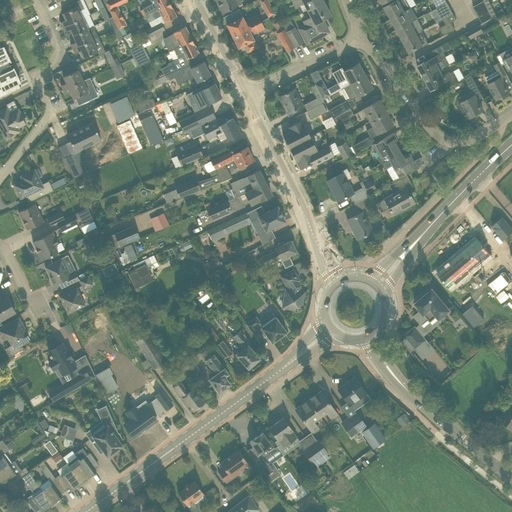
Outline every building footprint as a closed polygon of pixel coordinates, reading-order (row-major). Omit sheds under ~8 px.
[(60,22),(62,27),(83,17),(79,11),(84,9),(79,0),(78,0),(62,8),(64,12),(62,13),(65,20),(60,22)] [(93,0),(99,10),(104,7),(100,0),(93,0)] [(103,0),(109,10),(118,6),(126,1),(125,0),(103,0)] [(141,9),(145,16),(157,9),(169,3),(167,0),(149,0),(152,4),(141,9)] [(215,0),(222,13),(242,3),(239,0),(215,0)] [(306,10),(323,1),(322,0),(290,0),(295,8),(296,7),(300,14),(306,10)] [(396,0),(385,7),(391,18),(411,8),(406,0),(396,0)] [(432,0),(437,8),(447,3),(445,0),(432,0)] [(473,7),(475,11),(486,5),(485,3),(484,0),(473,7)] [(488,0),(483,0),(484,0),(485,3),(486,5),(489,9),(490,11),(493,17),(486,21),(489,27),(499,21),(488,0)] [(323,1),(306,10),(310,17),(302,21),(304,24),(298,28),(306,44),(329,32),(322,19),(330,15),(323,1)] [(157,9),(145,16),(148,22),(161,16),(164,22),(176,16),(169,3),(157,9)] [(437,8),(443,20),(453,14),(447,3),(437,8)] [(475,11),(479,17),(490,11),(486,5),(475,11)] [(127,25),(124,19),(123,19),(120,12),(121,12),(118,6),(109,10),(112,17),(117,28),(118,29),(127,25)] [(104,21),(107,19),(109,18),(104,7),(99,10),(104,21)] [(274,14),(270,7),(263,11),(267,18),(274,14)] [(391,18),(397,30),(410,23),(410,22),(417,19),(411,8),(391,18)] [(482,23),(486,21),(493,17),(490,11),(479,17),(482,23)] [(226,24),(232,36),(261,21),(257,14),(244,21),(242,16),(226,24)] [(453,14),(443,20),(446,24),(439,28),(443,36),(455,29),(451,22),(456,19),(453,14)] [(69,29),(72,35),(88,28),(83,17),(62,27),(64,31),(69,29)] [(107,19),(112,30),(117,28),(112,17),(109,18),(107,19)] [(397,30),(403,41),(416,34),(423,30),(417,19),(410,22),(410,23),(397,30)] [(261,21),(232,36),(238,48),(244,45),(248,52),(257,47),(251,35),(264,28),(261,21)] [(144,31),(148,38),(164,30),(160,22),(144,31)] [(480,25),(466,32),(470,39),(483,32),(480,25)] [(164,38),(163,42),(165,46),(168,51),(169,52),(173,50),(173,49),(192,39),(185,26),(176,31),(173,32),(174,33),(167,36),(164,38)] [(286,31),(290,38),(294,47),(302,42),(294,27),(286,31)] [(70,44),(72,49),(93,39),(88,28),(72,35),(75,42),(70,44)] [(117,28),(112,30),(118,41),(123,39),(118,29),(117,28)] [(276,33),(286,51),(293,47),(283,29),(276,33)] [(131,32),(125,34),(129,46),(135,44),(131,32)] [(416,34),(403,41),(410,52),(422,45),(423,47),(428,44),(425,38),(420,40),(416,34)] [(98,55),(104,53),(104,52),(105,52),(98,37),(93,39),(72,49),(74,53),(80,51),(83,57),(97,51),(98,55)] [(192,39),(173,49),(173,50),(178,59),(181,57),(183,60),(187,58),(189,57),(198,53),(192,39)] [(0,55),(9,51),(6,44),(3,46),(1,42),(0,42),(0,55)] [(128,48),(137,67),(150,60),(140,42),(128,48)] [(417,65),(423,77),(442,67),(442,68),(449,64),(445,57),(446,57),(443,52),(452,48),(449,42),(429,52),(432,58),(425,62),(425,61),(417,65)] [(104,52),(104,53),(111,68),(119,64),(116,58),(112,59),(108,50),(105,52),(104,52)] [(0,69),(12,64),(10,60),(13,59),(9,51),(0,55),(0,69)] [(511,55),(503,60),(508,70),(511,68),(511,69),(511,55)] [(165,66),(161,69),(164,76),(165,75),(167,75),(191,64),(187,58),(183,60),(181,57),(178,59),(167,64),(165,66)] [(191,64),(167,75),(169,80),(174,77),(178,84),(193,76),(197,83),(201,80),(210,76),(203,61),(194,66),(192,67),(191,64)] [(499,62),(493,65),(497,71),(484,78),(497,99),(509,92),(502,80),(507,77),(508,79),(509,79),(499,62)] [(339,83),(327,90),(330,95),(349,84),(365,76),(358,63),(343,71),(341,67),(332,72),(339,83)] [(0,83),(20,74),(16,67),(14,68),(12,64),(0,69),(0,83)] [(119,64),(111,68),(116,79),(125,75),(120,64),(119,64)] [(442,67),(423,77),(431,91),(439,86),(438,85),(445,82),(448,87),(459,82),(453,71),(450,73),(449,72),(445,73),(442,68),(442,67)] [(66,83),(61,85),(63,90),(83,81),(82,79),(78,69),(63,76),(66,83)] [(305,75),(311,86),(316,83),(311,72),(305,75)] [(0,97),(22,87),(21,82),(23,81),(20,74),(0,83),(0,86),(1,89),(0,88),(0,97)] [(164,76),(153,81),(156,86),(167,80),(165,75),(164,76)] [(464,79),(471,91),(459,97),(470,117),(483,110),(477,100),(482,97),(471,75),(464,79)] [(365,76),(349,84),(356,97),(372,88),(365,76)] [(83,81),(63,90),(65,94),(70,92),(73,99),(75,98),(78,105),(96,97),(91,86),(93,85),(89,78),(83,81)] [(314,84),(318,92),(322,99),(330,95),(327,90),(322,80),(314,84)] [(194,98),(200,108),(221,97),(214,83),(201,89),(200,87),(186,95),(189,101),(194,98)] [(283,104),(284,103),(289,113),(302,106),(294,89),(279,96),(283,104)] [(307,111),(321,104),(324,102),(322,99),(318,92),(314,94),(316,98),(303,104),(307,111)] [(365,116),(369,122),(385,112),(379,100),(356,112),(360,119),(365,116)] [(345,111),(340,103),(328,110),(332,118),(334,117),(345,111)] [(321,104),(307,111),(311,119),(325,112),(321,104)] [(10,113),(6,107),(7,107),(7,106),(0,110),(0,129),(5,139),(20,131),(18,128),(26,123),(18,109),(10,113)] [(178,123),(184,134),(216,118),(210,106),(178,123)] [(350,108),(345,111),(334,117),(338,123),(353,115),(350,108)] [(385,112),(369,122),(372,127),(366,130),(370,137),(392,124),(385,112)] [(152,115),(139,120),(151,146),(163,140),(152,115)] [(205,126),(202,128),(207,139),(216,134),(220,141),(226,138),(227,140),(239,133),(240,133),(232,118),(225,122),(223,117),(208,125),(207,124),(204,125),(205,126)] [(310,136),(304,125),(303,125),(301,120),(287,127),(290,132),(283,136),(289,147),(291,146),(310,136)] [(92,123),(67,135),(76,152),(101,140),(92,123)] [(380,164),(382,163),(400,152),(394,142),(396,141),(392,133),(373,144),(377,151),(376,151),(380,157),(377,159),(380,164)] [(312,153),(317,150),(310,136),(291,146),(292,148),(290,149),(295,160),(305,155),(305,156),(307,155),(308,156),(312,153)] [(351,146),(355,153),(370,145),(366,138),(351,146)] [(305,155),(295,160),(296,161),(300,169),(312,163),(313,166),(333,156),(339,152),(342,159),(352,154),(346,141),(336,147),(334,142),(328,145),(317,151),(317,150),(312,153),(308,156),(307,155),(305,156),(305,155)] [(176,154),(181,165),(203,156),(198,144),(176,154)] [(203,166),(206,171),(208,172),(211,177),(218,175),(221,181),(231,177),(228,171),(236,167),(238,166),(238,167),(253,159),(246,147),(240,150),(238,146),(204,164),(203,166)] [(391,166),(398,177),(398,178),(399,177),(405,173),(412,169),(408,162),(412,160),(408,153),(402,157),(400,152),(382,163),(385,169),(391,166)] [(355,167),(359,174),(364,171),(361,164),(355,167)] [(23,180),(14,185),(20,198),(25,196),(28,202),(53,190),(49,181),(41,184),(34,169),(21,176),(23,180)] [(245,193),(265,183),(258,170),(247,176),(243,178),(230,183),(232,188),(230,189),(234,198),(245,193)] [(353,204),(367,197),(369,196),(361,181),(359,182),(361,187),(353,192),(344,172),(327,181),(331,188),(333,187),(339,200),(348,195),(353,204)] [(398,178),(398,177),(391,181),(397,191),(384,198),(384,199),(375,204),(380,213),(389,208),(393,215),(414,203),(408,193),(406,194),(403,188),(403,189),(401,186),(410,181),(405,173),(399,177),(398,178)] [(174,186),(178,198),(199,189),(195,178),(174,186)] [(363,184),(368,193),(376,189),(371,180),(363,184)] [(265,183),(245,193),(251,204),(260,200),(260,201),(271,195),(265,183)] [(367,197),(353,204),(358,214),(347,220),(350,227),(352,226),(357,237),(356,238),(357,239),(373,231),(361,209),(371,204),(367,197)] [(206,209),(211,220),(231,211),(226,200),(211,207),(206,209)] [(18,212),(27,229),(43,221),(35,204),(18,212)] [(260,206),(252,210),(263,232),(285,221),(284,219),(285,218),(282,210),(280,211),(277,206),(265,213),(261,205),(260,206)] [(74,214),(56,223),(61,232),(78,223),(80,228),(81,227),(84,234),(97,227),(87,208),(74,214)] [(46,218),(50,225),(64,219),(60,211),(46,218)] [(206,230),(211,241),(225,235),(224,233),(250,221),(246,212),(206,230)] [(169,225),(163,213),(157,216),(163,228),(169,225)] [(492,226),(504,240),(511,232),(511,228),(502,217),(492,226)] [(114,234),(119,246),(139,238),(134,226),(114,234)] [(32,241),(34,245),(41,260),(58,252),(55,245),(58,243),(52,231),(32,241)] [(478,239),(457,255),(470,271),(475,276),(481,271),(477,265),(490,254),(478,239)] [(261,258),(256,260),(259,267),(280,258),(284,268),(293,264),(289,255),(296,252),(291,240),(283,243),(282,241),(274,245),(276,250),(261,257),(261,258)] [(123,247),(129,262),(137,259),(131,244),(123,247)] [(133,265),(137,273),(153,266),(153,268),(158,265),(153,255),(133,265)] [(457,255),(437,272),(450,287),(470,271),(457,255)] [(217,256),(202,264),(206,272),(221,264),(217,256)] [(58,282),(61,288),(79,280),(75,271),(70,273),(67,268),(66,269),(60,259),(45,267),(53,285),(58,282)] [(216,270),(221,278),(233,269),(229,262),(216,270)] [(280,276),(286,287),(286,289),(282,307),(295,309),(296,309),(297,309),(298,308),(299,308),(300,308),(300,307),(300,306),(301,306),(301,305),(303,292),(296,291),(297,289),(298,288),(299,288),(299,287),(299,286),(299,285),(298,284),(297,283),(298,281),(299,280),(293,269),(280,276)] [(78,280),(83,289),(92,284),(88,275),(78,280)] [(263,285),(263,288),(264,291),(267,292),(270,290),(271,287),(269,284),(266,283),(263,285)] [(59,296),(67,313),(85,305),(77,288),(59,296)] [(439,319),(450,310),(432,289),(415,303),(421,311),(414,316),(421,324),(428,319),(430,322),(437,316),(439,319)] [(0,321),(15,312),(6,296),(3,298),(0,294),(0,321)] [(465,297),(455,305),(466,319),(476,311),(465,297)] [(245,323),(250,330),(256,338),(262,334),(264,337),(267,335),(272,342),(286,332),(272,313),(260,322),(255,316),(245,323)] [(5,349),(9,357),(23,349),(20,344),(21,343),(22,345),(28,341),(27,340),(29,339),(23,329),(25,328),(18,317),(0,328),(0,336),(2,341),(7,338),(12,345),(5,349)] [(205,333),(225,358),(231,353),(212,327),(205,333)] [(406,338),(402,341),(410,352),(415,348),(425,340),(415,327),(405,335),(406,338)] [(132,336),(148,360),(153,369),(166,361),(145,328),(132,336)] [(236,354),(248,368),(259,358),(248,346),(251,343),(240,330),(233,336),(243,348),(236,354)] [(62,343),(48,351),(50,354),(49,355),(50,357),(51,356),(53,359),(48,362),(49,363),(53,369),(52,369),(53,370),(58,367),(62,375),(67,372),(71,379),(56,387),(61,396),(95,376),(89,363),(77,371),(75,367),(76,367),(71,359),(72,359),(71,356),(70,357),(68,354),(69,353),(67,351),(62,343)] [(422,359),(437,381),(451,372),(436,350),(422,359)] [(213,354),(204,360),(209,367),(210,367),(215,373),(208,378),(213,384),(218,392),(220,391),(222,391),(224,389),(224,388),(230,384),(224,376),(228,374),(213,354)] [(183,365),(193,378),(202,372),(191,359),(183,365)] [(105,392),(119,387),(112,366),(98,371),(105,392)] [(338,389),(349,405),(366,394),(354,377),(338,389)] [(155,379),(150,382),(154,389),(160,385),(155,379)] [(186,405),(188,404),(193,411),(204,403),(193,388),(187,392),(180,382),(172,387),(186,405)] [(163,390),(156,396),(166,409),(173,404),(163,390)] [(320,391),(308,400),(320,417),(326,413),(331,420),(338,415),(320,391)] [(21,410),(27,406),(19,395),(14,398),(21,410)] [(320,417),(308,400),(295,409),(313,433),(319,429),(314,421),(320,417)] [(511,404),(500,419),(511,428),(511,404)] [(132,417),(124,423),(134,436),(158,419),(149,405),(140,412),(137,408),(129,413),(132,417)] [(356,413),(349,417),(359,430),(360,432),(366,428),(356,413)] [(350,437),(359,430),(349,417),(341,424),(350,437)] [(296,437),(289,426),(283,418),(269,428),(278,439),(274,442),(279,449),(296,437)] [(85,432),(92,442),(98,450),(101,448),(107,456),(122,445),(117,438),(120,436),(112,419),(94,431),(89,429),(85,432)] [(128,442),(133,448),(138,456),(167,436),(157,422),(128,442)] [(374,423),(361,432),(373,449),(385,439),(374,423)] [(58,428),(49,425),(47,430),(56,433),(58,428)] [(33,445),(47,436),(43,431),(30,441),(33,445)] [(247,450),(253,459),(256,462),(264,456),(261,452),(265,449),(269,453),(276,448),(270,439),(268,440),(262,432),(249,441),(253,446),(247,450)] [(318,439),(310,444),(323,462),(329,458),(327,455),(328,454),(318,439)] [(323,462),(310,444),(303,449),(302,450),(313,465),(314,464),(317,467),(323,462)] [(0,470),(8,465),(8,464),(1,455),(9,449),(5,445),(0,448),(0,470)] [(96,472),(85,457),(87,455),(82,448),(74,454),(76,457),(67,464),(70,469),(71,469),(82,485),(87,481),(85,479),(90,476),(91,476),(91,475),(95,472),(96,473),(96,472)] [(218,471),(224,480),(226,483),(241,472),(240,470),(248,464),(238,450),(220,463),(224,467),(218,471)] [(58,451),(51,456),(55,462),(62,457),(58,451)] [(8,465),(0,470),(0,481),(2,484),(5,482),(8,487),(28,472),(25,467),(21,470),(14,460),(8,464),(8,465)] [(55,478),(47,468),(42,471),(51,483),(42,490),(53,506),(58,503),(56,500),(62,497),(60,494),(64,491),(55,478)] [(60,473),(55,478),(64,491),(69,487),(71,490),(76,486),(78,488),(82,485),(71,469),(70,469),(62,475),(60,473)] [(178,493),(183,501),(191,511),(197,507),(193,501),(204,494),(194,481),(178,493)] [(53,506),(42,490),(33,497),(31,495),(25,499),(34,511),(35,511),(40,509),(42,511),(47,507),(49,509),(53,506)] [(225,511),(257,511),(260,511),(248,494),(225,511)]
